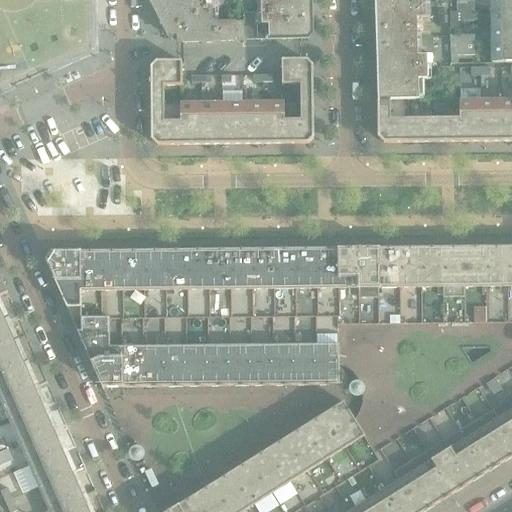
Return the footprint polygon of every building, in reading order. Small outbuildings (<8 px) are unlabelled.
[(213,20),(213,8),(211,8),(210,0),(165,0),(153,6),(169,38),(174,35),(179,38),(179,44),(243,42),(244,22),(242,22),(218,23),(213,20)] [(311,32),(310,0),(257,0),(258,0),(256,0),(257,14),(253,14),(243,14),(242,14),(242,22),(244,22),(243,42),(303,40),(311,32)] [(374,0),(376,39),(421,39),(421,38),(430,38),(429,18),(428,0),(374,0)] [(449,28),(449,0),(436,0),(437,28),(449,28)] [(511,12),(511,0),(489,0),(490,13),(511,12)] [(473,13),(473,3),(456,3),(456,13),(473,13)] [(253,14),(252,4),(242,5),(243,14),(253,14)] [(511,29),(511,12),(490,13),(490,29),(511,29)] [(473,23),(473,13),(456,13),(456,23),(473,23)] [(511,45),(511,29),(490,29),(490,46),(511,45)] [(474,46),(474,36),(457,37),(457,47),(474,46)] [(421,54),(421,39),(376,39),(377,100),(417,100),(422,100),(422,80),(430,80),(430,54),(421,54)] [(511,62),(511,45),(490,46),(490,63),(511,62)] [(474,57),(474,46),(457,47),(457,57),(474,57)] [(452,83),(452,64),(451,64),(450,57),(440,57),(440,83),(452,83)] [(182,63),(156,63),(151,68),(151,105),(163,105),(163,87),(182,87),(182,63)] [(313,68),(307,63),(282,63),(282,87),(300,87),(300,105),(313,105),(313,68)] [(230,84),(230,76),(221,77),(221,85),(230,84)] [(262,84),(262,76),(253,76),(253,84),(262,84)] [(272,84),(272,76),(262,76),(262,84),(272,84)] [(201,85),(200,77),(191,77),(191,85),(201,85)] [(210,85),(210,77),(200,77),(201,85),(210,85)] [(407,120),(390,120),(390,101),(377,101),(377,138),(383,144),(407,144),(407,120)] [(460,101),(460,120),(460,144),(480,144),(480,101),(460,101)] [(501,101),(480,101),(480,144),(501,144),(501,101)] [(511,101),(501,101),(501,144),(511,143),(511,101)] [(180,122),(163,122),(163,105),(151,105),(151,141),(156,146),(180,146),(180,122)] [(180,105),(180,122),(180,146),(201,146),(201,105),(180,105)] [(221,105),(201,105),(201,146),(221,146),(221,105)] [(242,105),(221,105),(221,146),(242,146),(242,105)] [(262,105),(242,105),(242,146),(262,146),(262,105)] [(284,146),(284,122),(284,105),(262,105),(262,146),(284,146)] [(313,105),(300,105),(300,122),(284,122),(284,146),(307,146),(313,141),(313,105)] [(434,120),(407,120),(407,144),(434,144),(434,120)] [(460,120),(434,120),(434,144),(460,144),(460,120)] [(507,280),(507,248),(485,249),(485,280),(507,280)] [(399,281),(399,249),(377,250),(377,282),(399,281)] [(420,281),(420,249),(399,249),(399,281),(420,281)] [(442,281),(442,249),(420,249),(420,281),(442,281)] [(464,281),(464,249),(442,249),(442,281),(464,281)] [(485,280),(485,249),(464,249),(464,281),(485,280)] [(297,282),(297,250),(275,251),(276,283),(297,282)] [(319,282),(318,250),(297,250),(297,282),(319,282)] [(340,282),(340,250),(318,250),(319,282),(340,282)] [(358,282),(358,250),(340,250),(340,282),(358,282)] [(377,282),(377,250),(358,250),(358,282),(377,282)] [(211,283),(210,251),(189,252),(189,284),(211,283)] [(232,283),(232,251),(210,251),(211,283),(232,283)] [(254,283),(254,251),(232,251),(232,283),(254,283)] [(276,283),(275,251),(254,251),(254,283),(276,283)] [(103,285),(102,252),(81,253),(81,285),(103,285)] [(124,284),(124,252),(102,252),(103,285),(124,284)] [(146,284),(146,252),(124,252),(124,284),(146,284)] [(168,284),(167,252),(146,252),(146,284),(168,284)] [(189,284),(189,252),(167,252),(168,284),(189,284)] [(81,253),(54,253),(47,265),(66,309),(81,309),(81,285),(81,253)] [(511,420),(511,280),(507,280),(485,280),(464,281),(442,281),(420,281),(399,281),(377,282),(358,282),(340,282),(319,282),(297,282),(276,283),(254,283),(232,283),(211,283),(189,284),(168,284),(146,284),(124,284),(103,285),(81,285),(81,309),(66,309),(77,333),(110,332),(110,356),(124,356),(145,356),(167,356),(189,356),(210,355),(232,355),(253,355),(273,355),(295,354),(317,354),(339,354),(339,386),(343,403),(360,430),(341,442),(323,454),(304,466),(286,477),(269,487),(251,499),(233,510),(229,511),(365,511),(372,508),(388,498),(405,488),(421,477),(437,467),(454,457),(470,447),(486,437),(502,426),(511,420)] [(0,321),(16,314),(7,292),(0,295),(0,321)] [(0,347),(26,336),(16,314),(0,321),(0,347)] [(124,356),(110,356),(110,332),(77,333),(102,389),(124,389),(124,388),(124,356)] [(0,374),(36,358),(26,336),(0,347),(0,374)] [(295,386),(295,354),(273,355),(274,387),(295,386)] [(317,386),(317,354),(295,354),(295,386),(317,386)] [(339,386),(339,354),(317,354),(317,386),(339,386)] [(211,387),(210,355),(189,356),(189,388),(211,387)] [(232,387),(232,355),(210,355),(211,387),(232,387)] [(254,387),(253,355),(232,355),(232,387),(254,387)] [(273,355),(253,355),(254,387),(274,387),(273,355)] [(146,388),(145,356),(124,356),(124,388),(146,388)] [(167,388),(167,356),(145,356),(146,388),(167,388)] [(189,388),(189,356),(167,356),(167,388),(189,388)] [(0,400),(45,380),(36,358),(0,374),(0,400)] [(55,402),(45,380),(0,400),(0,402),(9,423),(55,402)] [(65,425),(55,402),(9,423),(19,445),(65,425)] [(341,442),(360,430),(343,403),(324,415),(341,442)] [(341,442),(324,415),(306,427),(323,454),(341,442)] [(511,420),(502,426),(511,441),(511,420)] [(75,447),(65,425),(19,445),(28,467),(75,447)] [(511,441),(502,426),(486,437),(503,464),(511,458),(511,441)] [(323,454),(306,427),(287,438),(304,466),(323,454)] [(503,464),(486,437),(470,447),(487,474),(503,464)] [(304,466),(287,438),(269,450),(286,477),(304,466)] [(84,469),(75,447),(28,467),(38,489),(84,469)] [(487,474),(470,447),(454,457),(471,484),(487,474)] [(269,450),(252,460),(269,487),(286,477),(269,450)] [(471,484),(454,457),(437,467),(454,494),(471,484)] [(269,487),(252,460),(234,472),(251,499),(269,487)] [(454,494),(437,467),(421,477),(438,505),(454,494)] [(94,491),(84,469),(38,489),(48,511),(94,491)] [(251,499),(234,472),(216,483),(233,510),(251,499)] [(426,511),(438,505),(421,477),(405,488),(419,511),(426,511)] [(229,511),(233,510),(216,483),(197,495),(208,511),(229,511)] [(419,511),(405,488),(388,498),(397,511),(419,511)] [(12,500),(7,489),(0,493),(5,504),(12,500)] [(103,511),(94,491),(48,511),(103,511)] [(208,511),(197,495),(179,506),(182,511),(208,511)] [(397,511),(388,498),(372,508),(374,511),(397,511)] [(15,511),(17,511),(12,500),(5,504),(8,511),(15,511)]
